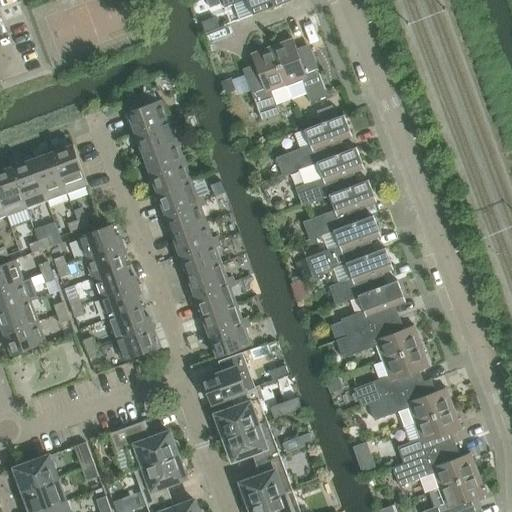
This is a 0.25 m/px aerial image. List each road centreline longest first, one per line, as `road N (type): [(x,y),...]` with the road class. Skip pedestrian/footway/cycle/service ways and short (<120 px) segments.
road 1 (residential): [(511,438),(348,0)]
road 2 (residential): [(98,120),(183,376)]
road 3 (residential): [(183,376),(11,438)]
road 4 (residential): [(230,511),(183,376)]
